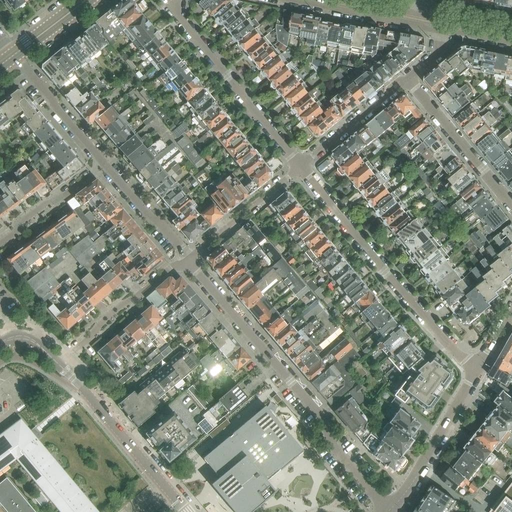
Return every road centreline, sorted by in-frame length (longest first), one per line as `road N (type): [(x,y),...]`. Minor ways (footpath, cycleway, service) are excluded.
road 1 (residential): [(387,511),(331,445),(320,415),(190,260)]
road 2 (residential): [(299,167),(475,373)]
road 3 (residential): [(299,167),(175,12),(178,0)]
road 4 (tertiary): [(186,511),(58,365)]
road 5 (residential): [(190,260),(115,310),(58,365)]
road 6 (residential): [(511,206),(407,79)]
road 7 (residential): [(190,260),(299,167)]
road 8 (residential): [(13,56),(104,164)]
road 9 (residential): [(407,79),(299,167)]
road 10 (residential): [(104,164),(0,243)]
road 11 (residential): [(104,164),(190,260)]
